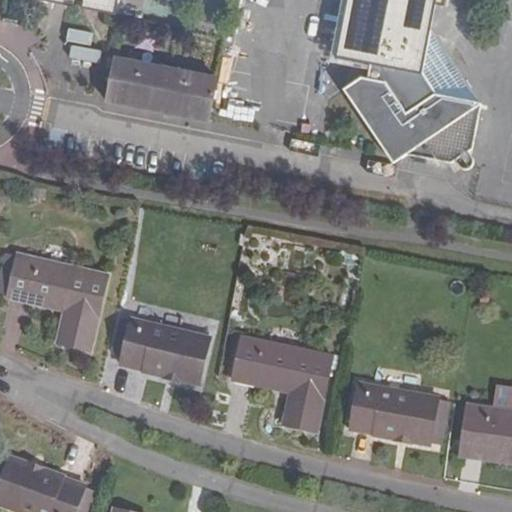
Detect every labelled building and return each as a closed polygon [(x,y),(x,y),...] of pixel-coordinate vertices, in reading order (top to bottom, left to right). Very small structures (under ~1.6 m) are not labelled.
[(43,0),(115,15),(117,0),(43,0)] [(347,0),(336,58),(354,62),(371,65),(369,79),(361,78),(349,87),(344,91),(388,155),(402,159),(408,155),(451,163),(456,161),(459,166),(464,170),(470,170),(473,164),(472,157),(468,152),(473,149),(482,104),(429,31),(435,0),(347,0)] [(217,79),(117,60),(108,101),(207,123),(217,79)] [(371,65),(354,62),(349,87),(361,78),(369,79),(371,65)] [(56,344),(89,352),(106,277),(18,255),(7,299),(63,312),(56,344)] [(119,367),(198,387),(209,338),(130,320),(128,329),(118,327),(112,357),(121,358),(119,367)] [(233,381),(288,394),(299,395),(298,408),(285,406),(281,426),(315,433),(330,356),(242,337),(233,381)] [(349,432),(429,446),(437,398),(358,384),(349,432)] [(288,394),(285,406),(298,408),(299,395),(288,394)] [(511,412),(467,406),(462,444),(511,450),(511,412)] [(511,450),(462,444),(461,452),(511,459),(511,450)] [(0,480),(0,506),(15,511),(73,511),(83,484),(8,457),(0,480)]
